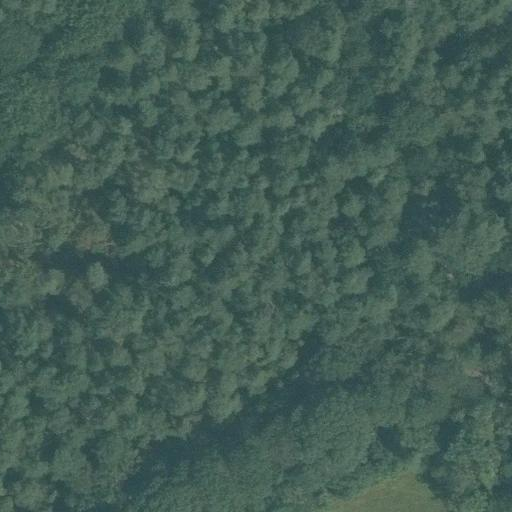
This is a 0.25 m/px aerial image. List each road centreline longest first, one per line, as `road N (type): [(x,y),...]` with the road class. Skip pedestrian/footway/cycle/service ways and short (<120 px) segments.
road 1 (track): [(124,511),(470,360),(365,107)]
road 2 (unknown): [(511,351),(144,511)]
road 3 (track): [(84,0),(0,94)]
